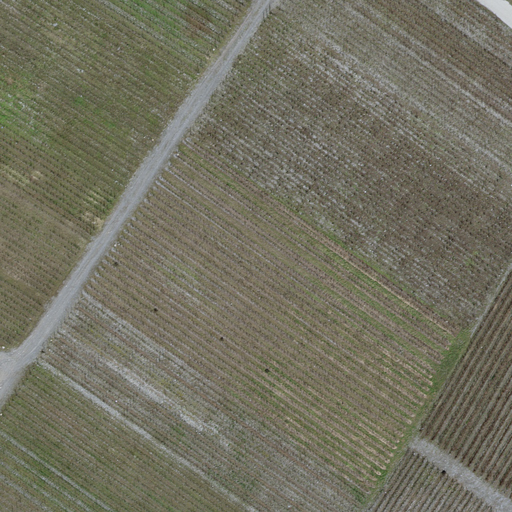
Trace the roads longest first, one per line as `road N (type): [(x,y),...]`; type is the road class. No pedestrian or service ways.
road 1 (track): [(257,0),(11,370),(0,363)]
road 2 (track): [(408,436),(509,511)]
